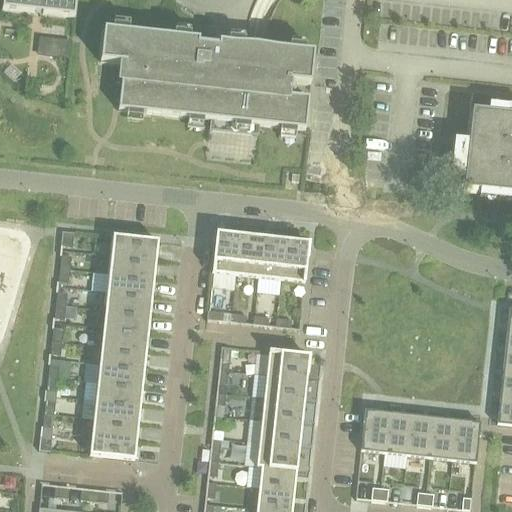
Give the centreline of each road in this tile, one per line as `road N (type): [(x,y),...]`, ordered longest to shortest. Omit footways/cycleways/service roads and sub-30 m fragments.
road 1 (residential): [(349,217),(318,510)]
road 2 (residential): [(201,201),(170,487)]
road 3 (residential): [(201,201),(0,178)]
road 4 (residential): [(511,270),(349,217)]
road 5 (residential): [(349,217),(201,201)]
road 6 (residential): [(170,487),(44,472)]
